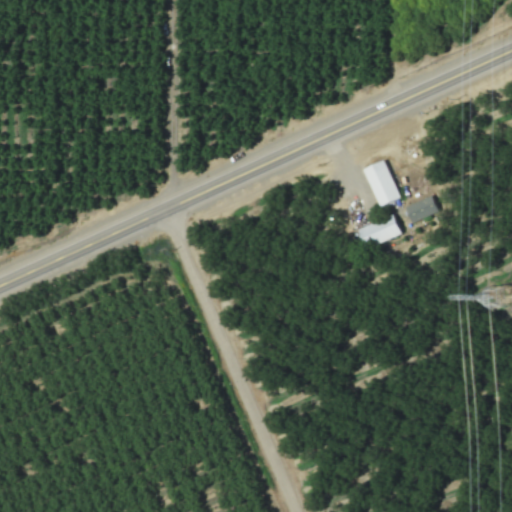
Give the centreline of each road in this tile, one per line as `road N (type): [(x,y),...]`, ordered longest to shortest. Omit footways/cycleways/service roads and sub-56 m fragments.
road 1 (secondary): [(0,285),(511,48)]
road 2 (residential): [(164,210),(295,511)]
